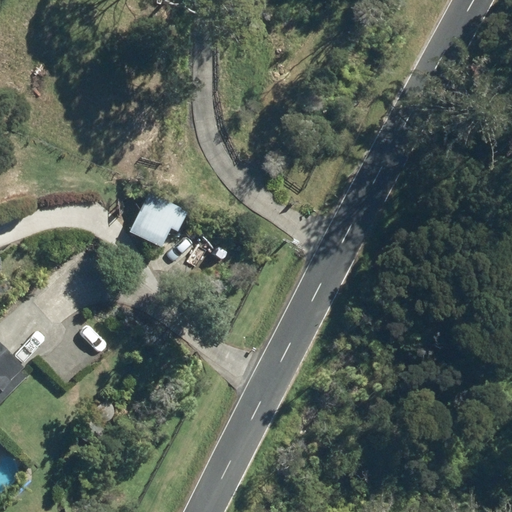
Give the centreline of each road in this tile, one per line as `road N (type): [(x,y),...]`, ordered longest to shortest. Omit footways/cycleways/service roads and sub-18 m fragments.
road 1 (unclassified): [(475,0),(205,511)]
road 2 (unknown): [(282,362),(173,297),(102,211),(60,203),(0,221)]
road 3 (unknown): [(347,237),(262,178),(231,143),(211,77),(212,0)]
